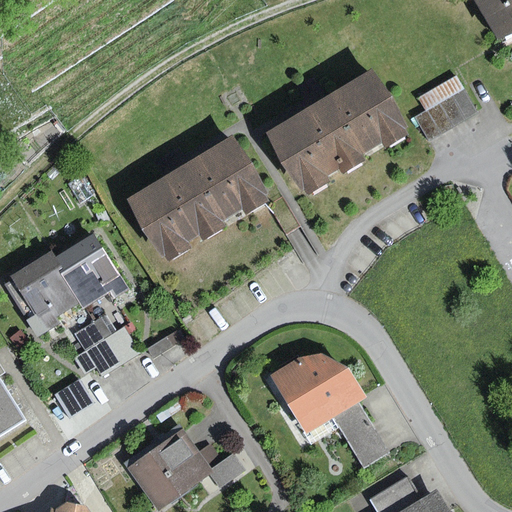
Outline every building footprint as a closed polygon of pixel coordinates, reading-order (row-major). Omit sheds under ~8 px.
[(511,0),(479,0),(503,43),(511,38),(511,0)] [(376,72),(270,135),(307,198),(413,134),(376,72)] [(419,98),(426,112),(465,89),(458,76),(419,98)] [(426,112),(416,118),(429,140),(479,112),(465,89),(426,112)] [(235,136),(130,199),(168,263),(274,201),(235,136)] [(95,233),(55,258),(83,305),(85,309),(111,293),(116,300),(130,291),(95,233)] [(15,280),(5,286),(37,340),(62,325),(59,319),(83,305),(55,258),(52,253),(13,276),(15,280)] [(104,340),(117,332),(106,315),(75,335),(86,352),(104,340)] [(117,332),(104,340),(121,365),(141,353),(124,327),(117,332)] [(20,331),(10,339),(17,348),(27,340),(20,331)] [(177,332),(149,351),(155,359),(183,341),(177,332)] [(121,365),(104,340),(86,352),(75,359),(85,375),(96,367),(103,378),(121,365)] [(300,359),(271,377),(307,436),(334,420),(359,404),(369,398),(351,369),(324,355),(300,359)] [(0,437),(26,421),(0,379),(0,437)] [(391,453),(359,404),(334,420),(365,469),(391,453)] [(184,429),(129,470),(159,511),(161,511),(210,477),(216,473),(184,429)] [(235,458),(216,473),(210,477),(221,491),(246,473),(235,458)] [(371,500),(378,511),(402,511),(422,500),(408,477),(371,500)] [(402,511),(452,511),(438,490),(422,500),(402,511)]
